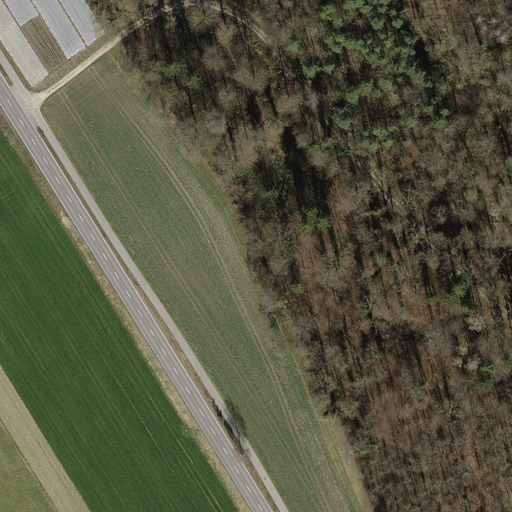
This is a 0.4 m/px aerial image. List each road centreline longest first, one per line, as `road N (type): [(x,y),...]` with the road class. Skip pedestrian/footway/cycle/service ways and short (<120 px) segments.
road 1 (track): [(16,114),(129,29),(181,3),(248,18),(382,189),(511,319)]
road 2 (primary): [(0,87),(263,511)]
